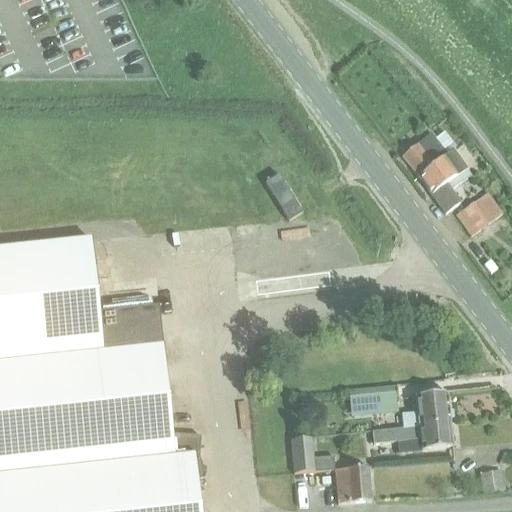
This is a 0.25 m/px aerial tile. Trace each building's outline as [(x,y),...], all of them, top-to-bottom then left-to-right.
[(432,136),(402,159),(446,217),(461,206),(451,193),(471,178),(466,173),(468,172),(453,152),(448,156),(436,141),(432,136)] [(456,219),(471,240),(502,216),(487,196),(456,219)] [(355,216),(244,220),(245,258),(356,253),(355,216)] [(151,264),(224,265),(225,231),(152,230),(151,264)] [(0,511),(200,511),(195,456),(175,458),(159,310),(99,316),(92,242),(0,252),(0,511)] [(350,411),(398,406),(396,388),(348,393),(350,411)] [(403,431),(450,424),(448,396),(416,399),(418,415),(402,417),(403,431)] [(453,451),(450,424),(421,429),(403,431),(373,434),(374,447),(421,442),(422,454),(453,451)] [(294,477),(335,474),(334,460),(313,461),(311,441),(291,443),(294,477)] [(335,474),(338,507),(371,504),(368,471),(335,474)] [(501,475),(480,478),(483,498),(504,494),(501,475)] [(385,481),(384,495),(409,496),(409,482),(385,481)]
